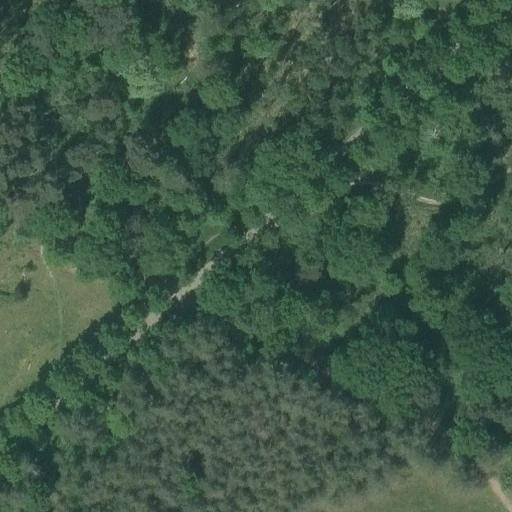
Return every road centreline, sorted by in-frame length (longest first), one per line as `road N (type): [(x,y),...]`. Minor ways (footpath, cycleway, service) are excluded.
road 1 (track): [(184,295),(511,5)]
road 2 (unknown): [(160,285),(214,236),(236,225),(288,226),(307,218),(363,172),(438,202),(511,169)]
road 3 (track): [(184,295),(431,409),(511,490)]
road 4 (track): [(0,459),(184,295)]
road 5 (unknown): [(0,422),(35,410),(126,327),(184,295)]
